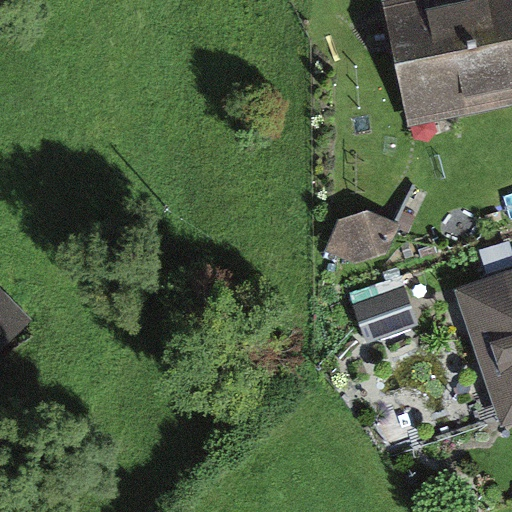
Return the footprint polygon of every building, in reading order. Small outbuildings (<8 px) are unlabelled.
[(511,0),(427,0),(395,7),(418,119),(511,100),(511,0)] [(399,226),(369,213),(339,223),(329,250),(359,264),(389,253),(399,226)] [(0,364),(48,318),(0,269),(0,364)] [(511,274),(463,291),(508,419),(511,417),(511,274)] [(406,284),(354,302),(368,341),(420,322),(406,284)]
